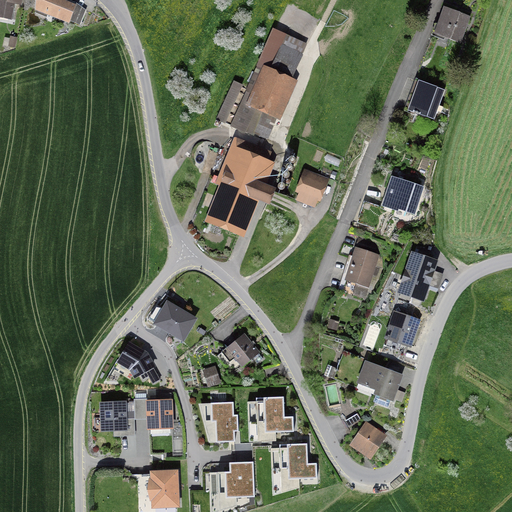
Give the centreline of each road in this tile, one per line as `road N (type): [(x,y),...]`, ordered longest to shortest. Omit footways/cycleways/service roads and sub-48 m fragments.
road 1 (tertiary): [(289,356),(348,468),(369,479),(384,476),(402,460),(422,367),(449,297),(465,279),(511,261)]
road 2 (residential): [(289,356),(437,0)]
road 3 (unclassified): [(80,511),(78,431),(92,366),(187,247)]
road 4 (tertiary): [(110,0),(136,48),(168,209),(187,247)]
road 5 (tertiary): [(187,247),(233,284),(289,356)]
